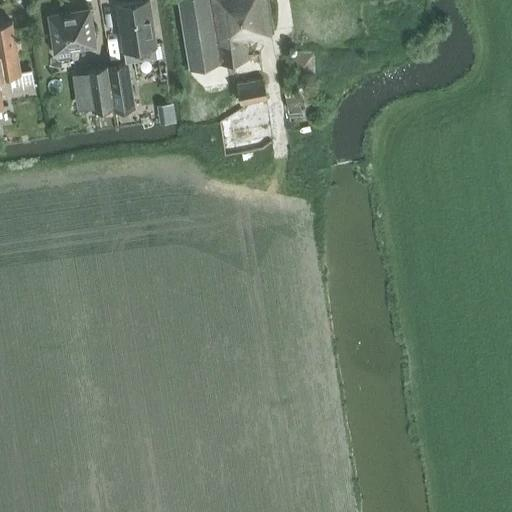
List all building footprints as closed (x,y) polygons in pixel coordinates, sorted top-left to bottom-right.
[(125,49),(157,44),(149,0),(141,0),(117,4),(125,49)] [(179,0),(191,68),(250,58),(248,42),(258,40),(257,36),(274,33),(268,0),(179,0)] [(72,49),(95,46),(90,9),(50,16),(57,56),(60,58),(69,57),(73,53),(72,49)] [(0,122),(5,121),(3,106),(0,91),(0,74),(10,73),(12,86),(34,82),(32,69),(21,71),(12,22),(0,24),(0,122)] [(115,106),(135,103),(129,63),(108,66),(115,106)] [(94,109),(115,106),(108,66),(88,70),(94,109)] [(84,96),(82,79),(71,80),(73,97),(84,96)] [(241,104),(268,100),(265,79),(238,83),(241,104)] [(313,116),(307,84),(283,89),(289,121),(313,116)]
